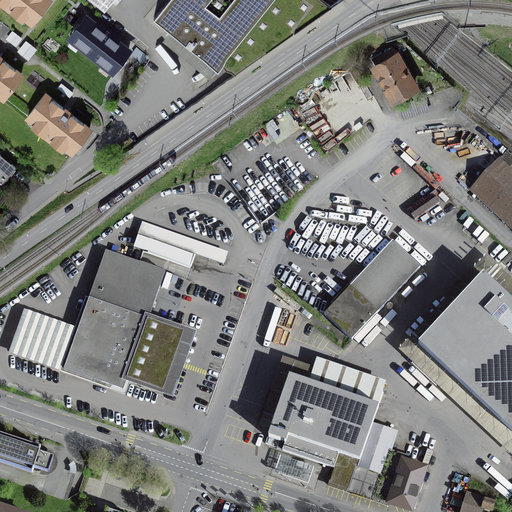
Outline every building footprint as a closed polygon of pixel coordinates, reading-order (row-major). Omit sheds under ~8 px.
[(32,22),(49,0),(3,0),(7,2),(4,6),(10,10),(12,7),(32,22)] [(221,64),(235,76),(331,9),(320,0),(166,0),(154,17),(218,68),(221,64)] [(103,61),(112,69),(128,48),(111,34),(111,33),(106,29),(105,30),(87,16),(71,37),(80,44),(80,45),(102,62),(103,61)] [(7,39),(15,45),(21,37),(13,31),(7,39)] [(23,55),(28,59),(36,49),(31,44),(23,55)] [(372,60),(394,98),(414,87),(392,49),(372,60)] [(0,93),(3,97),(21,74),(0,57),(0,93)] [(72,93),(61,84),(58,88),(69,97),(72,93)] [(53,136),(72,151),(89,128),(45,93),(28,116),(47,131),(44,135),(50,139),(53,136)] [(425,97),(399,105),(403,116),(429,107),(425,97)] [(321,146),(353,134),(346,117),(315,128),(321,146)] [(0,186),(16,166),(0,153),(0,186)] [(511,227),(511,168),(501,158),(471,190),(511,227)] [(443,191),(437,194),(435,191),(407,205),(413,216),(448,199),(443,191)] [(142,222),(137,236),(138,236),(152,241),(195,256),(223,266),(228,253),(142,222)] [(152,241),(138,236),(134,248),(144,251),(148,253),(152,241)] [(195,256),(152,241),(148,253),(190,268),(195,256)] [(352,340),(420,267),(393,241),(324,314),(352,340)] [(106,249),(105,251),(140,263),(144,251),(134,248),(120,243),(106,249)] [(105,251),(89,298),(148,319),(165,272),(140,263),(105,251)] [(419,345),(511,432),(511,303),(483,276),(419,345)] [(127,379),(148,319),(89,298),(64,369),(123,390),(127,379)] [(8,354),(59,372),(75,328),(23,309),(8,354)] [(184,332),(148,319),(127,379),(163,391),(184,332)] [(403,461),(405,457),(387,451),(394,432),(372,425),(383,391),(317,368),(312,384),(289,376),(270,430),(271,430),(269,438),(285,443),(282,451),(334,468),(330,482),(373,497),(389,502),(403,461)] [(51,464),(53,457),(39,452),(41,448),(0,434),(0,461),(32,473),(34,468),(48,472),(51,464)] [(275,473),(308,484),(314,467),(281,456),(275,473)] [(425,469),(403,461),(389,502),(389,503),(411,510),(425,469)] [(494,503),(467,494),(461,511),(481,511),(483,509),(492,511),(494,503)]
